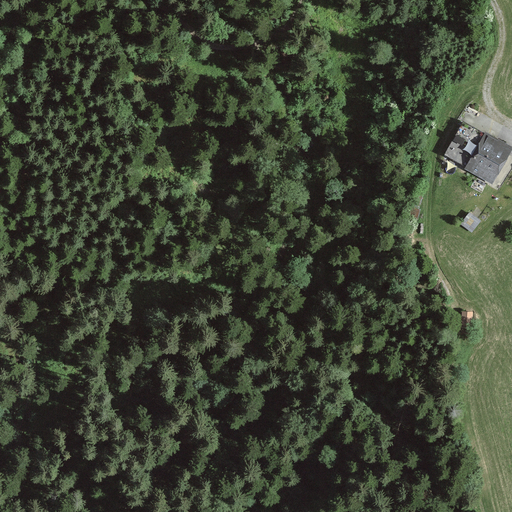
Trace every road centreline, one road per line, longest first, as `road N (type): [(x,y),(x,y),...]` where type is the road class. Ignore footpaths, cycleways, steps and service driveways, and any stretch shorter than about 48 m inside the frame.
road 1 (track): [(0,300),(28,334),(34,358),(31,402),(0,499)]
road 2 (track): [(305,0),(284,31),(235,47),(209,45),(153,0)]
road 3 (track): [(493,0),(502,51),(486,98),(511,129)]
road 4 (track): [(51,0),(38,9),(23,45),(0,123)]
